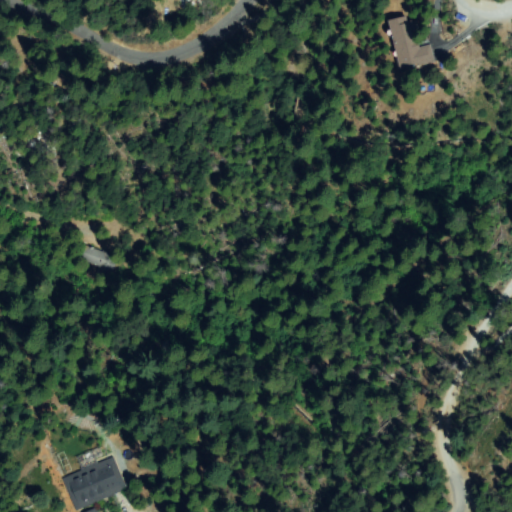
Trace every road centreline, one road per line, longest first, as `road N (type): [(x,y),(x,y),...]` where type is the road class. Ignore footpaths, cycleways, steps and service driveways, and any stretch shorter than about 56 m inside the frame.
road 1 (residential): [(448,0),(468,16),(511,19),(488,331),(453,398),(450,436),(463,511)]
road 2 (residential): [(250,0),(211,50),(176,68),(120,61),(0,8)]
road 3 (residential): [(511,150),(360,167),(316,222)]
